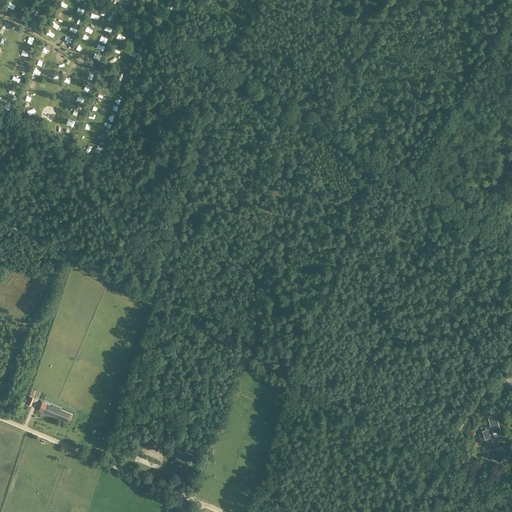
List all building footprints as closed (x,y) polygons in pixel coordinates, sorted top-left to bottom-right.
[(164,12),(168,14),(172,4),(168,2),(164,12)] [(35,23),(44,7),(36,3),(27,18),(35,23)] [(109,14),(106,19),(111,22),(114,17),(109,14)] [(59,30),(61,25),(53,22),(51,28),(59,30)] [(124,25),(122,29),(132,35),(135,31),(124,25)] [(87,392),(89,387),(91,388),(93,385),(86,382),(83,391),(87,392)] [(43,402),(50,403),(51,395),(44,394),(43,402)] [(42,403),(39,411),(46,414),(48,410),(50,406),(42,403)] [(46,414),(58,419),(60,415),(48,410),(46,414)] [(58,419),(62,420),(62,421),(69,424),(73,416),(62,411),(60,415),(58,419)] [(181,420),(191,423),(193,417),(183,414),(181,420)] [(496,432),(497,436),(502,434),(496,414),(488,417),(491,426),(486,427),(487,429),(483,431),(483,433),(483,434),(484,434),(485,439),(491,438),(489,434),(493,433),(493,434),(494,434),(494,433),(496,432)] [(158,445),(148,441),(146,447),(156,451),(158,445)] [(182,465),(185,466),(187,460),(184,459),(185,458),(183,458),(183,457),(181,456),(181,457),(177,455),(174,461),(178,463),(177,465),(182,467),(182,465)]
